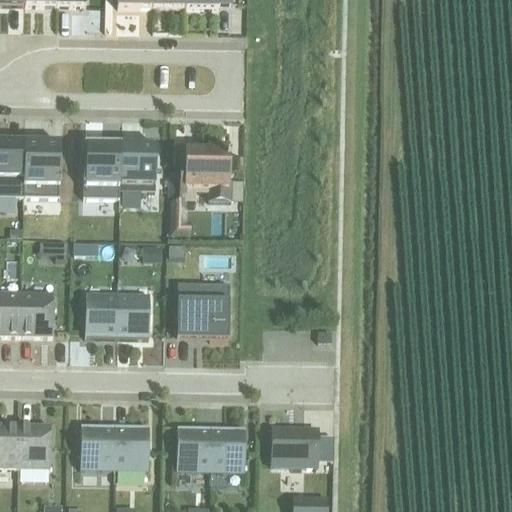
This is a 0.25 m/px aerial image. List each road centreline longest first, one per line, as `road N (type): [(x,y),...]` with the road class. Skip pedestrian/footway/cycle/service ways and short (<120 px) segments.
road 1 (residential): [(0,381),(332,388)]
road 2 (residential): [(22,92),(51,56),(214,59),(234,81),(214,104)]
road 3 (residential): [(214,104),(52,101),(22,92)]
